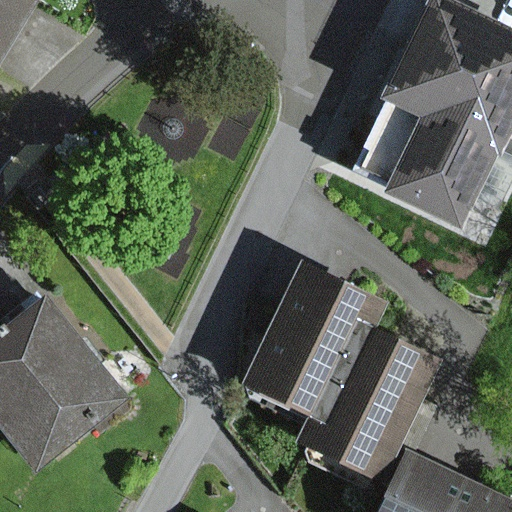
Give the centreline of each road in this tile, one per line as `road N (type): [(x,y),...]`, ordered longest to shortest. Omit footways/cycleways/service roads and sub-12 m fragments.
road 1 (residential): [(357,0),(206,355),(205,411),(153,511)]
road 2 (residential): [(0,170),(153,23),(194,0)]
